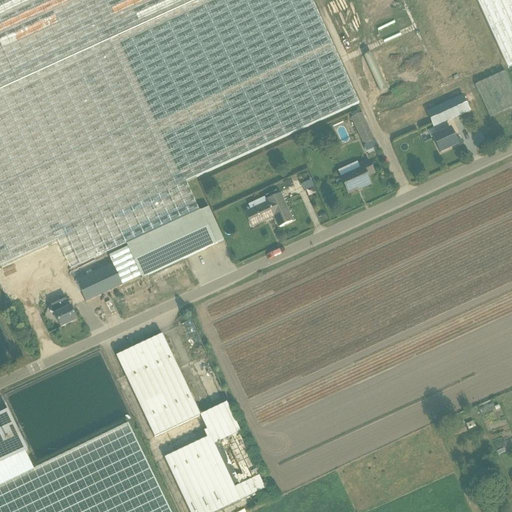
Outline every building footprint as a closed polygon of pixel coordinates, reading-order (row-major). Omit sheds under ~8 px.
[(311,0),(0,0),(0,266),(56,242),(75,281),(81,293),(85,303),(86,305),(129,285),(136,300),(192,274),(184,259),(142,279),(141,278),(127,246),(199,213),(185,184),(204,175),(358,104),(311,0)] [(511,0),(475,0),(507,69),(511,67),(511,0)] [(511,108),(511,90),(503,73),(474,86),(489,119),(511,108)] [(433,129),(434,128),(445,124),(470,112),(460,89),(423,106),(433,129)] [(362,115),(352,119),(364,146),(374,142),(362,115)] [(448,131),(445,124),(434,128),(437,136),(432,138),(439,154),(457,146),(450,131),(448,131)] [(340,179),(348,195),(361,188),(362,190),(371,185),(367,177),(374,174),(369,162),(359,166),(360,170),(340,179)] [(311,181),(305,183),(308,190),(314,187),(311,181)] [(268,205),(252,212),(246,215),(251,226),(272,216),(278,228),(292,222),(280,195),(266,202),(268,205)] [(208,208),(199,213),(127,246),(141,278),(142,279),(184,259),(215,245),(223,241),(208,208)] [(76,321),(66,300),(51,307),(51,308),(50,312),(54,314),(60,328),(76,321)] [(155,438),(201,417),(162,336),(116,357),(155,438)] [(215,373),(202,378),(207,391),(208,391),(210,396),(215,394),(217,401),(224,399),(215,373)] [(466,432),(464,425),(462,421),(451,426),(455,437),(466,432)] [(0,464),(16,457),(15,456),(0,424),(0,464)] [(15,456),(16,457),(0,464),(0,511),(169,511),(127,425),(36,469),(27,451),(15,456)] [(165,460),(189,511),(219,511),(241,502),(210,439),(165,460)] [(482,486),(493,479),(489,473),(478,481),(482,486)]
